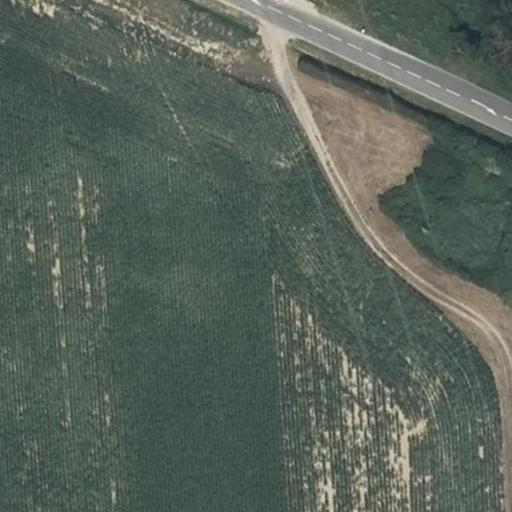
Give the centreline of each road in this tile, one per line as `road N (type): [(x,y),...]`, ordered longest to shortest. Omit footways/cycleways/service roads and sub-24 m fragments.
road 1 (track): [(511,408),(498,355),(470,309),(412,277),(334,184),(246,0)]
road 2 (tertiary): [(256,0),(511,121)]
